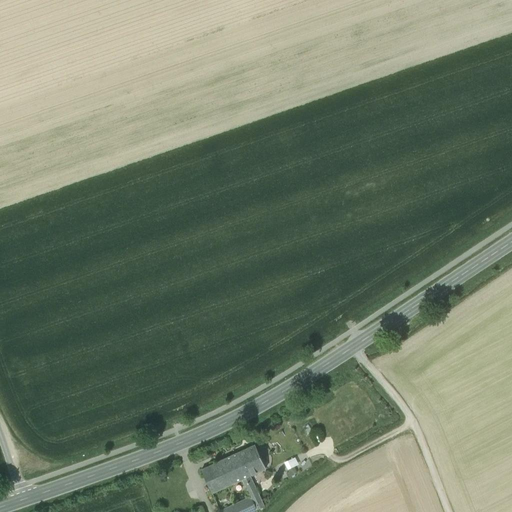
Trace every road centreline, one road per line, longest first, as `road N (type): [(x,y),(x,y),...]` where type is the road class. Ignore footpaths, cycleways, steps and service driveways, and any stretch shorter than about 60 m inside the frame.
road 1 (secondary): [(511,242),(271,399),(190,439),(22,500)]
road 2 (track): [(351,348),(411,419),(448,511)]
